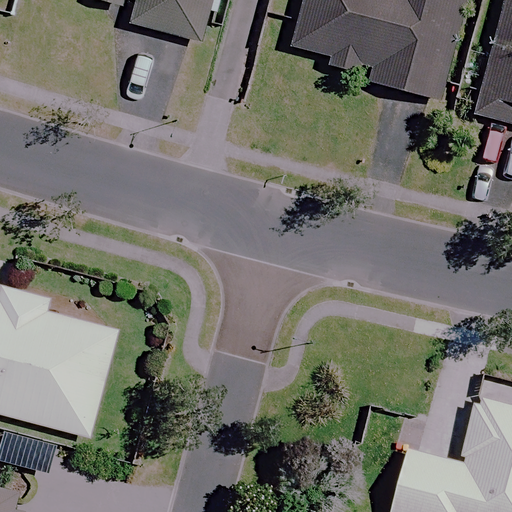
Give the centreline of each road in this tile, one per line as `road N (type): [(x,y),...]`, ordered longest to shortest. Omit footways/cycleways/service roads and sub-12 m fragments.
road 1 (residential): [(196,511),(274,221)]
road 2 (residential): [(0,140),(274,221)]
road 3 (residential): [(274,221),(511,279)]
